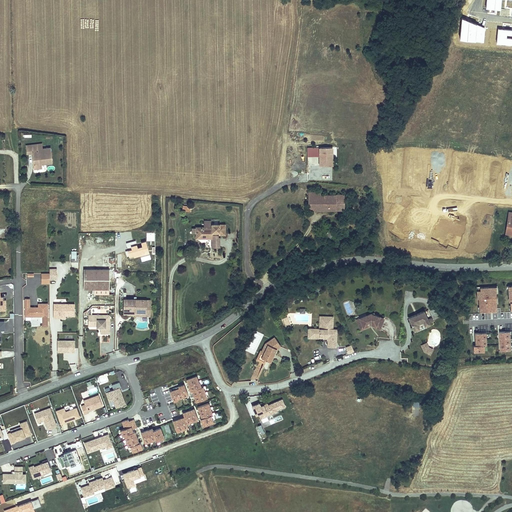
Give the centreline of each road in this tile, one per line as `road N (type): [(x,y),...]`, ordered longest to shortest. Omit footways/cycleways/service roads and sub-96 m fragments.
road 1 (secondary): [(487,266),(346,260),(297,274),(201,337)]
road 2 (track): [(250,202),(17,187)]
road 3 (residential): [(201,337),(231,390),(275,385),(389,349)]
road 4 (residential): [(128,359),(139,405),(131,414),(0,460)]
road 5 (track): [(279,185),(293,67),(312,0)]
road 6 (secondary): [(128,359),(0,406)]
